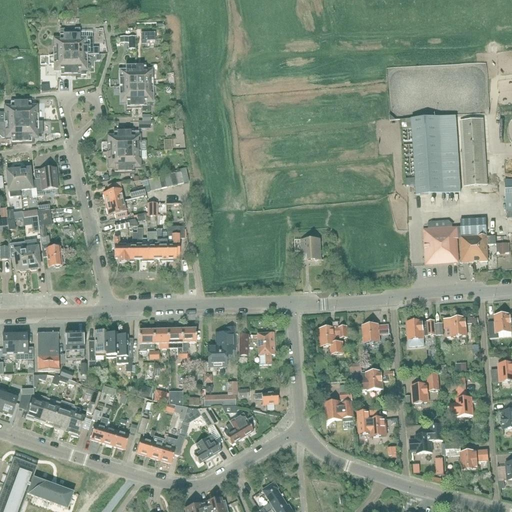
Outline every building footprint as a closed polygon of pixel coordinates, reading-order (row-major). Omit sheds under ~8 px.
[(64,36),(64,34),(64,30),(59,30),(60,41),(54,41),(55,56),(70,56),(69,36),(64,36)] [(80,40),(80,39),(79,30),(74,30),(74,35),(69,36),(70,56),(85,55),(85,40),(80,40)] [(86,71),(85,56),(85,55),(70,56),(70,76),(75,76),(75,78),(80,78),(80,71),(86,71)] [(65,76),(70,76),(70,56),(55,56),(55,71),(60,71),(60,78),(65,78),(65,76)] [(146,72),(146,70),(146,65),(141,65),(141,67),(136,67),(136,87),(152,87),(151,72),(146,72)] [(136,67),(131,67),(131,66),(126,66),(126,72),(120,73),(121,88),(136,87),(136,67)] [(132,108),(137,107),(136,87),(121,88),(121,103),(126,103),(126,110),(132,110),(132,108)] [(152,102),(152,87),(136,87),(137,107),(142,107),(142,113),(150,113),(150,109),(147,109),(147,102),(152,102)] [(1,114),(0,114),(0,123),(1,124),(2,124),(5,124),(6,124),(9,123),(21,123),(20,103),(19,103),(15,104),(15,101),(10,101),(10,106),(10,108),(5,108),(5,114),(2,114),(1,114)] [(22,103),(20,103),(21,123),(36,123),(36,108),(31,108),(30,106),(30,101),(26,101),(25,101),(25,103),(22,103)] [(441,118),(411,120),(413,141),(413,146),(415,174),(415,179),(416,186),(416,196),(460,194),(455,117),(441,118)] [(465,188),(487,186),(483,120),(461,122),(465,188)] [(1,124),(0,123),(0,136),(2,139),(7,139),(11,139),(11,141),(11,146),(16,146),(16,143),(20,143),(21,143),(21,123),(9,123),(6,124),(5,124),(2,124),(1,124)] [(36,123),(21,123),(21,143),(23,143),(26,143),(27,145),(31,145),(31,140),(31,138),(36,138),(36,135),(42,135),(42,123),(36,123)] [(123,133),(118,133),(118,131),(113,131),(114,138),(108,138),(108,153),(124,153),(123,133)] [(133,137),(133,136),(133,131),(129,131),(129,133),(123,133),(124,153),(139,153),(139,137),(133,137)] [(119,173),(124,173),(124,153),(108,153),(109,169),(114,169),(114,173),(111,174),(111,179),(119,179),(119,173)] [(139,168),(139,159),(145,159),(145,153),(139,153),(124,153),(124,173),(130,173),(130,175),(134,175),(134,168),(139,168)] [(29,170),(27,171),(25,169),(20,169),(19,171),(18,171),(20,192),(36,190),(35,182),(30,182),(29,170)] [(185,169),(180,170),(180,173),(183,184),(189,183),(185,169)] [(18,171),(16,172),(15,170),(10,171),(9,172),(6,173),(9,193),(9,199),(21,198),(20,192),(18,171)] [(57,190),(55,172),(55,170),(40,171),(41,179),(35,180),(35,182),(36,190),(37,198),(43,197),(42,192),(57,190)] [(178,186),(183,184),(180,173),(175,174),(178,186)] [(172,187),(178,186),(175,174),(169,175),(172,187)] [(167,188),(172,187),(169,175),(164,177),(167,188)] [(161,190),(167,188),(164,177),(159,178),(161,190)] [(156,191),(161,190),(159,178),(153,179),(156,191)] [(150,192),(156,191),(153,179),(148,181),(150,192)] [(145,193),(150,192),(148,181),(142,182),(144,191),(145,193)] [(123,202),(121,191),(119,184),(107,187),(109,194),(103,195),(104,197),(103,197),(104,202),(105,202),(106,206),(123,202)] [(146,197),(145,193),(144,191),(130,194),(131,201),(146,197)] [(132,207),(147,204),(146,197),(131,201),(132,207)] [(125,213),(126,213),(123,202),(106,206),(107,211),(106,211),(107,216),(108,216),(108,217),(112,216),(114,221),(126,218),(125,213)] [(157,206),(148,206),(149,215),(157,215),(157,206)] [(37,211),(22,213),(23,220),(31,219),(36,218),(37,218),(37,212),(37,211)] [(45,227),(51,226),(49,211),(39,213),(37,213),(38,218),(39,232),(43,259),(46,258),(47,261),(48,260),(49,268),(48,268),(48,269),(54,268),(56,269),(59,269),(60,267),(61,267),(60,256),(61,255),(61,252),(59,251),(59,249),(52,250),(51,245),(49,245),(48,238),(46,238),(45,227)] [(138,223),(147,222),(145,215),(137,217),(138,223)] [(33,233),(39,232),(38,218),(31,219),(33,233)] [(492,237),(491,218),(463,220),(464,239),(466,239),(466,240),(467,263),(494,262),(493,245),(502,245),(501,237),(492,237)] [(115,231),(128,229),(127,222),(114,225),(115,231)] [(453,228),(452,224),(448,222),(432,223),(428,224),(428,230),(423,230),(426,266),(464,263),(463,239),(458,239),(458,228),(453,228)] [(138,261),(137,234),(137,226),(132,226),(132,245),(127,245),(127,264),(128,264),(128,263),(135,263),(135,261),(138,261)] [(155,261),(157,261),(156,228),(152,228),(152,245),(147,245),(147,263),(155,263),(155,261)] [(167,245),(162,245),(161,228),(156,228),(157,261),(160,261),(160,263),(167,263),(167,245)] [(179,257),(178,240),(178,231),(172,231),(172,245),(167,245),(167,263),(174,262),(174,261),(175,261),(175,257),(179,257)] [(147,245),(142,245),(142,234),(137,234),(138,261),(140,261),(140,263),(147,263),(147,245)] [(127,245),(119,245),(119,238),(114,238),(114,260),(118,259),(118,264),(127,264),(127,245)] [(321,261),(320,241),(308,241),(307,241),(301,241),(302,256),(308,256),(308,262),(321,261)] [(0,256),(0,261),(8,261),(8,248),(0,248),(0,256)] [(37,270),(39,269),(37,249),(25,251),(28,271),(29,271),(31,272),(36,271),(37,270)] [(27,271),(28,271),(25,251),(14,252),(17,272),(19,272),(20,273),(26,273),(27,271)] [(495,324),(488,324),(489,340),(499,339),(499,335),(503,334),(511,333),(511,328),(511,327),(511,315),(503,316),(499,316),(494,317),(495,324)] [(478,320),(472,320),(472,319),(444,321),(445,331),(446,331),(446,339),(467,337),(466,325),(478,324),(478,320)] [(411,323),(407,324),(408,341),(408,348),(424,347),(423,337),(428,336),(435,336),(434,323),(422,324),(422,322),(415,323),(411,323)] [(367,327),(362,327),(364,345),(365,345),(372,344),(379,344),(379,337),(391,336),(390,326),(378,327),(378,326),(371,326),(367,327)] [(340,339),(347,339),(346,328),(339,329),(339,330),(335,331),(335,329),(319,330),(321,348),(331,348),(331,356),(344,355),(343,344),(336,345),(336,337),(340,336),(340,339)] [(218,347),(208,347),(209,365),(210,365),(225,365),(226,365),(226,361),(233,360),(233,351),(235,351),(234,336),(234,330),(227,330),(227,335),(216,335),(216,343),(217,343),(218,347)] [(177,360),(182,360),(181,331),(167,332),(168,345),(168,350),(182,350),(182,352),(177,352),(177,360)] [(188,345),(196,344),(195,331),(181,331),(182,360),(187,360),(187,352),(188,352),(188,345)] [(154,351),(154,346),(153,332),(145,332),(139,332),(139,346),(139,353),(146,353),(146,352),(154,351)] [(158,350),(168,350),(168,345),(167,332),(153,332),(154,346),(158,346),(158,350)] [(83,334),(64,335),(65,362),(82,361),(84,361),(83,334)] [(105,336),(102,336),(102,334),(94,334),(94,343),(88,343),(89,356),(89,370),(95,369),(95,358),(106,357),(105,336)] [(271,356),(274,356),(273,334),(257,335),(258,357),(266,356),(266,366),(271,366),(271,356)] [(14,336),(15,355),(27,355),(26,335),(14,336)] [(58,335),(36,335),(36,336),(37,336),(38,373),(55,372),(59,372),(58,357),(59,357),(58,335)] [(3,356),(15,355),(14,336),(2,336),(3,350),(3,356)] [(124,338),(113,338),(113,336),(105,336),(106,357),(106,360),(116,359),(117,366),(125,366),(125,373),(131,374),(132,359),(127,359),(127,349),(127,340),(124,340),(124,338)] [(248,357),(248,337),(239,337),(239,357),(248,357)] [(455,364),(455,373),(468,372),(467,363),(455,364)] [(502,365),(498,366),(499,371),(500,384),(501,383),(508,383),(511,382),(511,364),(507,365),(502,365)] [(394,373),(382,374),(381,373),(366,374),(367,379),(359,380),(360,391),(368,391),(368,392),(383,391),(382,379),(394,378),(394,373)] [(427,393),(439,392),(438,375),(427,376),(428,386),(411,387),(413,405),(428,404),(427,393)] [(46,383),(48,377),(34,376),(34,389),(36,389),(39,381),(46,383)] [(55,376),(52,385),(57,387),(59,382),(66,385),(67,381),(55,376)] [(448,394),(466,392),(465,380),(447,381),(448,394)] [(68,381),(65,389),(72,392),(75,383),(68,381)] [(103,386),(101,393),(114,397),(116,391),(103,386)] [(87,390),(86,394),(91,397),(86,413),(91,415),(99,394),(87,390)] [(249,390),(238,391),(239,399),(249,398),(249,390)] [(164,405),(167,394),(155,391),(153,402),(164,405)] [(183,393),(169,393),(169,406),(183,408),(183,393)] [(341,401),(352,400),(351,393),(341,394),(341,401)] [(226,394),(227,406),(237,407),(237,394),(226,394)] [(278,400),(277,399),(277,394),(254,395),(254,401),(262,400),(262,407),(278,406),(278,404),(279,404),(278,400)] [(6,396),(0,413),(0,414),(11,418),(16,405),(17,400),(18,400),(6,396)] [(122,396),(119,404),(125,406),(127,397),(122,396)] [(28,412),(31,401),(32,397),(22,397),(19,409),(28,412)] [(47,400),(47,399),(40,397),(38,404),(31,401),(28,412),(25,420),(26,420),(33,422),(34,421),(39,423),(38,424),(39,424),(47,400)] [(484,400),(472,401),(472,399),(456,400),(456,406),(449,406),(450,417),(457,417),(457,418),(473,417),(472,405),(484,404),(484,400)] [(58,410),(60,404),(47,400),(39,424),(39,423),(45,425),(44,426),(52,428),(52,429),(58,410)] [(353,403),(340,405),(340,403),(325,405),(327,423),(342,421),(342,419),(342,420),(344,420),(344,422),(346,423),(349,423),(350,421),(350,419),(354,419),(353,410),(354,410),(353,403)] [(80,410),(74,408),(73,408),(71,415),(65,433),(66,433),(66,432),(71,434),(71,435),(71,437),(78,439),(78,438),(79,438),(85,419),(77,417),(80,410)] [(208,430),(213,427),(202,409),(197,411),(208,430)] [(219,423),(211,409),(202,409),(213,427),(219,423)] [(71,415),(58,410),(52,429),(60,431),(60,430),(65,432),(65,433),(71,415)] [(511,411),(502,413),(503,431),(511,430),(511,411)] [(97,423),(100,413),(94,412),(91,422),(97,423)] [(377,412),(357,414),(358,436),(370,435),(371,438),(373,438),(380,438),(386,437),(385,426),(385,422),(385,421),(385,419),(378,420),(377,412)] [(245,438),(253,433),(243,416),(230,423),(238,436),(242,434),(245,438)] [(144,436),(148,421),(141,419),(137,434),(144,436)] [(101,445),(106,429),(108,422),(102,420),(100,428),(94,426),(90,441),(101,445)] [(242,434),(238,436),(230,423),(229,424),(230,425),(226,427),(228,431),(224,433),(228,441),(229,443),(229,442),(231,446),(245,438),(242,434)] [(431,444),(443,443),(442,425),(431,426),(432,436),(415,437),(416,443),(409,443),(410,455),(417,455),(432,454),(431,444)] [(117,433),(106,429),(101,445),(113,448),(117,433)] [(129,436),(118,433),(117,433),(113,448),(124,452),(129,436)] [(184,437),(179,436),(178,435),(174,447),(180,449),(184,437)] [(163,446),(165,441),(154,438),(152,443),(148,459),(159,462),(163,446)] [(214,444),(211,438),(207,441),(206,440),(195,447),(199,453),(206,448),(209,453),(205,455),(208,460),(208,461),(209,460),(212,458),(213,458),(212,457),(214,456),(214,457),(215,456),(221,452),(219,449),(219,448),(218,446),(218,447),(216,443),(214,444)] [(148,459),(152,443),(140,440),(136,455),(148,459)] [(175,450),(163,446),(159,462),(171,465),(175,450)] [(205,455),(209,453),(206,448),(199,453),(193,456),(199,466),(208,460),(205,455)] [(395,448),(388,449),(389,457),(392,456),(392,458),(396,458),(395,448)] [(465,454),(460,454),(460,456),(462,471),(462,472),(463,472),(470,471),(477,471),(477,463),(489,462),(489,458),(488,452),(482,452),(476,453),(469,453),(465,454)] [(32,479),(34,474),(12,465),(3,490),(8,494),(1,511),(20,511),(26,498),(30,499),(30,497),(67,511),(73,494),(56,488),(53,487),(32,479)] [(276,491),(277,490),(274,485),(263,492),(266,497),(274,509),(283,503),(276,491)] [(222,507),(222,505),(220,501),(208,504),(209,507),(204,508),(203,506),(204,511),(227,511),(225,504),(225,506),(222,507)] [(290,511),(288,508),(287,508),(283,503),(274,509),(271,511),(290,511)]
